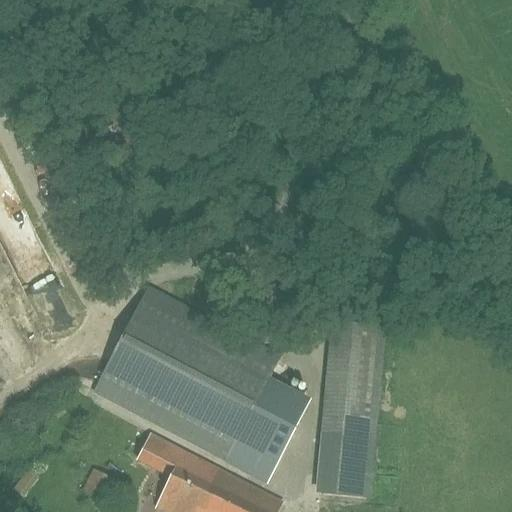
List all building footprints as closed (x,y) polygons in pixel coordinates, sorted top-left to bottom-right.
[(20,182),(0,192),(0,255),(41,331),(87,307),(20,182)] [(146,294),(95,392),(263,479),(302,402),(266,383),(277,362),(146,294)] [(43,406),(57,416),(67,400),(52,391),(43,406)] [(366,500),(374,408),(329,404),(321,496),(366,500)] [(160,511),(278,511),(282,506),(150,437),(137,462),(171,480),(155,509),(160,511)] [(100,503),(112,480),(92,471),(81,493),(100,503)]
